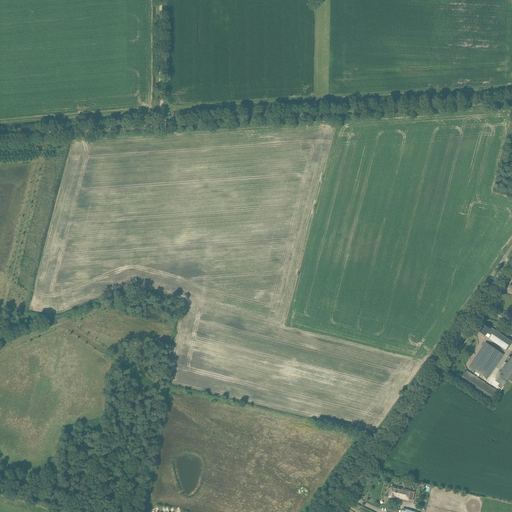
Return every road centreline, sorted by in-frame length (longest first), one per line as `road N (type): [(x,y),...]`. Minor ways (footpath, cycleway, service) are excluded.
road 1 (tertiary): [(511,259),(333,511)]
road 2 (track): [(0,134),(161,124)]
road 3 (track): [(161,124),(161,0)]
